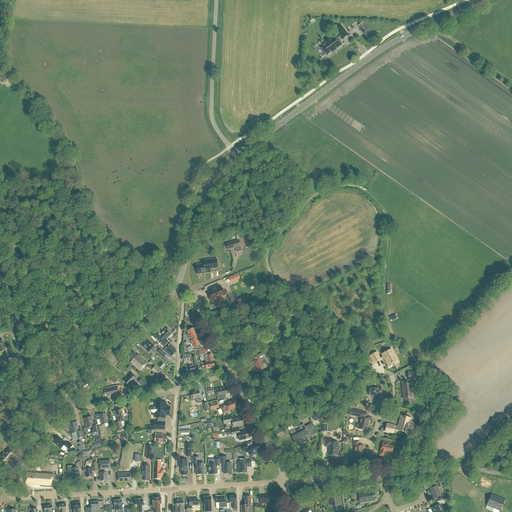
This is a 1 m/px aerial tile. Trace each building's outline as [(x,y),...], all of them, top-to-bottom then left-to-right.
[(364,22),(359,26),(362,31),(367,27),(364,22)] [(339,41),(341,39),(342,40),(348,35),(341,27),(335,31),(340,37),(337,39),(335,36),(329,41),(329,40),(325,43),(326,44),(321,48),(326,55),(331,51),(332,52),(336,49),(341,45),(339,41)] [(239,240),(226,244),(228,251),(235,249),(236,253),(242,251),(239,240)] [(217,259),(204,261),(204,265),(196,266),(197,274),(210,272),(210,269),(218,268),(217,259)] [(222,291),(219,285),(209,289),(212,296),(210,297),(212,301),(216,299),(218,304),(224,301),(222,296),(226,295),(224,290),(222,291)] [(193,328),(187,331),(188,334),(187,335),(189,339),(191,339),(191,340),(190,341),(194,348),(195,347),(200,345),(197,338),(198,337),(193,328)] [(158,332),(153,337),(164,347),(169,342),(166,339),(171,334),(166,329),(161,335),(158,332)] [(149,342),(146,339),(140,344),(149,352),(151,350),(154,354),(158,350),(154,347),(154,346),(149,341),(149,342)] [(168,347),(164,350),(171,357),(175,353),(176,352),(176,350),(170,344),(168,347)] [(163,358),(167,354),(161,348),(157,352),(163,358)] [(381,360),(381,359),(383,358),(388,368),(399,363),(391,349),(381,354),(382,356),(380,358),(377,352),(373,353),(371,348),(368,350),(371,355),(369,356),(373,364),(381,360)] [(139,357),(133,352),(128,357),(132,361),(131,362),(140,371),(148,363),(140,356),(139,357)] [(208,363),(205,363),(206,369),(215,367),(213,360),(211,353),(207,354),(207,355),(204,355),(206,361),(208,361),(208,363)] [(263,354),(257,357),(254,359),(257,363),(255,364),(259,372),(269,367),(263,354)] [(192,358),(194,366),(190,367),(191,372),(199,370),(198,364),(197,364),(196,357),(192,358)] [(158,376),(162,371),(156,365),(152,370),(158,376)] [(134,381),(137,378),(131,372),(125,379),(126,379),(124,381),(129,386),(134,381)] [(411,384),(410,380),(416,379),(416,372),(409,373),(410,384),(402,384),(403,399),(413,399),(412,384),(411,384)] [(143,387),(147,383),(142,378),(138,382),(143,387)] [(119,394),(117,386),(108,388),(102,389),(104,398),(115,395),(119,394)] [(381,392),(381,386),(374,387),(374,389),(371,389),(371,388),(369,388),(369,390),(369,395),(375,395),(375,396),(376,396),(376,401),(383,401),(382,392),(381,392)] [(224,387),(215,389),(217,397),(218,397),(218,399),(226,398),(226,394),(229,394),(228,388),(224,388),(224,387)] [(202,403),(201,397),(199,391),(192,393),(193,395),(190,396),(191,402),(197,401),(197,404),(202,403)] [(237,407),(234,400),(226,404),(226,405),(224,406),(220,407),(223,414),(227,412),(226,410),(228,409),(229,411),(237,407)] [(155,413),(154,417),(165,418),(166,416),(169,416),(170,407),(163,407),(164,403),(155,402),(155,407),(154,407),(153,407),(152,408),(151,408),(151,409),(151,410),(151,411),(151,412),(152,412),(152,413),(153,413),(155,413)] [(368,425),(370,419),(366,419),(367,413),(363,413),(363,411),(349,408),(348,415),(359,418),(359,420),(361,420),(359,425),(358,424),(357,425),(356,428),(357,429),(358,429),(366,431),(368,424),(368,425)] [(315,409),(301,416),(303,418),(315,412),(321,414),(322,411),(315,409)] [(117,432),(123,430),(121,421),(124,420),(122,410),(115,412),(118,422),(115,423),(117,432)] [(101,436),(107,435),(105,427),(104,425),(108,424),(106,414),(99,415),(102,425),(102,426),(99,427),(100,433),(101,436)] [(232,419),(231,416),(223,418),(224,425),(232,423),(233,427),(243,425),(242,417),(232,419)] [(387,424),(385,432),(393,433),(394,427),(398,428),(397,430),(407,433),(410,420),(406,419),(407,419),(406,418),(406,417),(401,416),(398,426),(387,424)] [(93,427),(91,417),(85,419),(87,429),(91,428),(93,434),(98,433),(96,426),(93,427)] [(443,419),(437,426),(443,431),(449,425),(443,419)] [(79,432),(76,422),(68,424),(70,430),(71,430),(72,434),(76,433),(78,439),(83,438),(82,431),(79,432)] [(164,430),(165,423),(154,422),(153,429),(164,430)] [(317,433),(312,423),(306,426),(305,424),(299,427),(300,429),(295,432),(294,429),(290,431),(296,444),(317,433)] [(240,433),(239,429),(231,431),(232,436),(238,434),(240,441),(250,438),(248,430),(240,433)] [(167,444),(167,436),(156,435),(155,443),(167,444)] [(66,444),(58,437),(54,442),(54,443),(54,444),(56,445),(57,445),(61,449),(64,446),(69,450),(72,446),(68,441),(66,444)] [(332,442),(332,439),(325,439),(325,446),(329,446),(329,455),(330,456),(330,457),(331,457),(332,457),(333,457),(333,456),(333,455),(338,455),(338,451),(339,451),(339,446),(338,446),(338,442),(332,442)] [(359,446),(359,441),(352,441),(352,447),(355,449),(355,458),(363,458),(363,451),(363,446),(359,446)] [(391,446),(390,445),(390,444),(383,442),(382,447),(381,447),(379,456),(385,457),(386,452),(388,453),(388,452),(392,453),(393,448),(394,448),(394,446),(392,446),(391,446)] [(248,447),(246,444),(241,446),(243,452),(247,450),(250,456),(260,451),(257,443),(253,445),(248,447)] [(12,458),(16,454),(9,447),(0,457),(0,459),(5,464),(11,457),(12,458)] [(199,463),(199,457),(194,458),(192,458),(192,464),(195,464),(196,475),(204,475),(203,463),(199,463)] [(227,463),(227,457),(220,457),(220,464),(223,464),(224,474),(232,473),(231,463),(227,463)] [(246,461),(246,458),(239,458),(239,462),(238,462),(239,473),(247,473),(247,467),(251,467),(251,461),(246,461)] [(209,464),(208,464),(209,474),(217,474),(216,466),(219,466),(219,459),(214,459),(209,460),(209,464)] [(105,472),(105,469),(110,469),(110,460),(99,461),(99,470),(102,470),(102,473),(100,473),(100,481),(107,481),(107,472),(105,472)] [(186,465),(186,460),(178,460),(178,468),(180,468),(181,474),(182,474),(182,476),(187,476),(187,474),(188,474),(188,465),(186,465)] [(163,479),(164,470),(161,470),(161,461),(155,461),(154,479),(160,479),(163,479)] [(73,466),(68,466),(68,473),(72,473),(73,479),(79,478),(79,469),(81,469),(81,462),(78,462),(78,463),(76,463),(76,468),(73,469),(73,466)] [(93,477),(93,471),(97,471),(96,463),(93,463),(92,463),(92,468),(85,469),(85,470),(84,470),(84,472),(85,472),(86,472),(86,478),(93,477)] [(53,474),(31,472),(31,474),(27,473),(26,484),(40,485),(40,487),(52,488),(53,474)] [(118,482),(132,481),(132,473),(118,473),(118,482)] [(434,498),(441,496),(438,488),(441,486),(439,482),(433,484),(434,487),(430,488),(434,498)] [(364,494),(364,492),(358,493),(360,504),(373,501),(372,493),(364,494)] [(500,511),(506,500),(492,494),(487,506),(500,511)] [(272,496),(272,495),(263,496),(260,496),(260,504),(269,504),(269,503),(276,502),(275,496),(272,496)] [(337,495),(330,496),(332,506),(335,506),(336,511),(343,510),(342,501),(338,501),(337,495)] [(224,496),(215,497),(216,503),(219,503),(219,508),(220,508),(227,508),(226,502),(224,502),(224,496)] [(241,511),(248,511),(248,508),(251,508),(250,497),(244,497),(244,505),(241,506),(241,511)] [(153,511),(160,511),(160,504),(161,504),(161,498),(152,498),(153,504),(153,511)] [(143,506),(143,499),(134,500),(135,505),(138,505),(138,511),(139,511),(142,511),(142,506),(143,506)] [(177,508),(176,509),(175,511),(183,511),(183,507),(184,507),(183,506),(184,506),(185,506),(185,504),(184,504),(183,504),(183,501),(181,501),(180,501),(179,500),(179,499),(178,500),(177,500),(177,501),(176,501),(177,508)] [(186,511),(192,511),(191,506),(198,506),(197,499),(189,499),(189,506),(186,506),(186,511)] [(122,500),(114,501),(115,511),(116,511),(124,511),(124,510),(122,510),(122,500)] [(88,508),(86,509),(86,511),(96,511),(95,511),(95,508),(97,508),(98,508),(98,502),(91,503),(91,508),(88,508)] [(444,511),(439,503),(432,508),(434,511),(444,511)]
